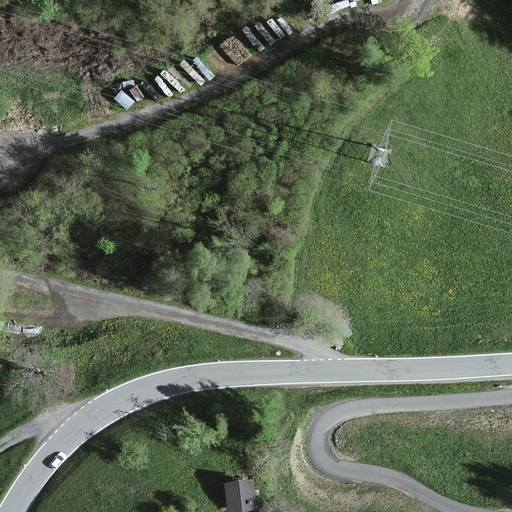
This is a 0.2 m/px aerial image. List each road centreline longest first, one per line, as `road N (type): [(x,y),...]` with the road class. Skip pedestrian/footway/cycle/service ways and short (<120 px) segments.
road 1 (residential): [(411,0),(403,12),(346,19),(179,102),(0,175)]
road 2 (tertiary): [(338,372),(197,378),(127,398),(74,433),(13,511)]
road 3 (residential): [(0,275),(248,325),(314,351),(338,372)]
road 4 (tertiary): [(511,363),(338,372)]
